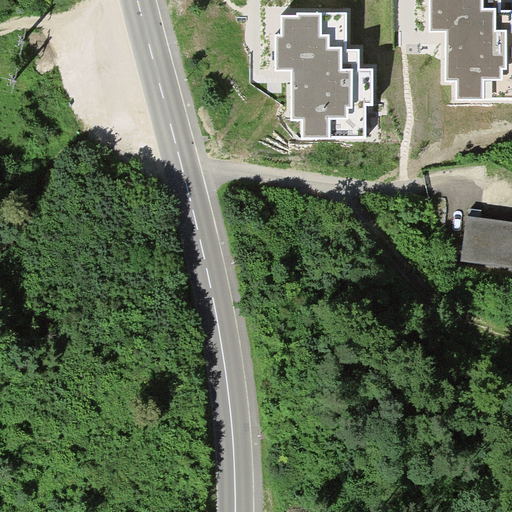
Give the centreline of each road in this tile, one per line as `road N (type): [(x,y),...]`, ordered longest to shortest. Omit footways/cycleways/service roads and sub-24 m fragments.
road 1 (tertiary): [(137,0),(221,341),(235,511)]
road 2 (track): [(0,31),(77,25),(139,7)]
